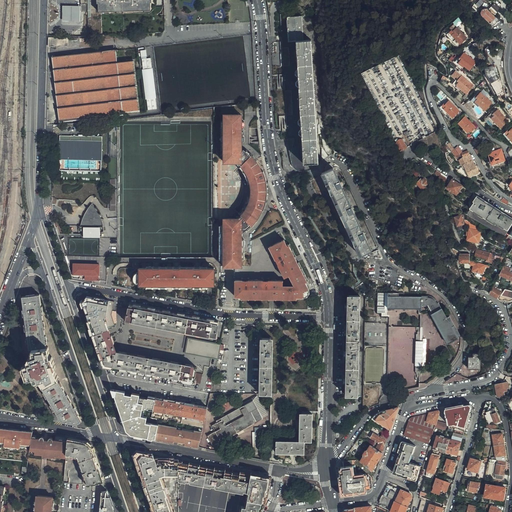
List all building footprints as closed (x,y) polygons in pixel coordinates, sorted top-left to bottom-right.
[(98,12),(101,14),(152,13),(151,0),(96,0),(96,3),(99,3),(98,12)] [(495,14),(500,9),(495,3),(489,8),(495,14)] [(81,6),(63,5),(63,21),(81,21),(81,6)] [(491,24),(496,18),(487,10),(485,10),(483,10),(481,12),(481,14),(482,16),(491,24)] [(304,41),(303,26),(302,17),(294,17),(287,18),(289,42),(296,41),(304,164),(319,163),(311,40),(304,41)] [(289,42),(287,18),(282,18),(280,18),(281,23),(282,42),(280,42),(282,67),(284,67),(286,106),(289,146),(290,154),(292,163),(292,164),(304,164),(296,41),(289,42)] [(467,38),(456,26),(449,33),(460,44),(467,38)] [(49,37),(49,46),(68,44),(68,39),(68,38),(49,37)] [(161,113),(155,54),(147,55),(147,49),(141,50),(148,114),(161,113)] [(59,122),(123,115),(122,111),(139,109),(134,59),(116,60),(116,50),(52,58),(59,122)] [(463,52),(459,57),(456,60),(465,67),(470,71),(476,63),(463,52)] [(423,133),(426,132),(404,55),(380,62),(375,72),(398,65),(399,67),(401,66),(406,72),(399,78),(401,83),(393,90),(392,90),(395,85),(389,87),(379,82),(370,89),(389,113),(394,116),(389,118),(391,122),(397,120),(399,127),(409,133),(407,135),(414,139),(416,136),(418,139),(420,135),(414,132),(417,128),(421,127),(423,133)] [(453,63),(461,69),(462,70),(465,67),(456,60),(459,57),(458,56),(453,63)] [(486,74),(491,83),(498,95),(502,92),(498,79),(492,65),(485,69),(486,74)] [(474,86),(456,71),(452,74),(458,79),(454,84),(466,95),(474,86)] [(448,84),(443,79),(441,84),(448,91),(453,87),(449,83),(448,84)] [(492,103),(480,92),(472,99),(485,111),(492,103)] [(444,109),(441,112),(444,117),(448,113),(453,118),(460,111),(448,99),(441,106),(444,109)] [(499,107),(496,109),(501,116),(504,113),(499,107)] [(507,122),(501,116),(496,109),(487,117),(497,130),(507,122)] [(224,149),(240,150),(240,148),(241,149),(241,142),(241,121),(241,114),(224,114),(224,121),(224,149)] [(477,128),(465,116),(458,123),(470,135),(477,128)] [(482,120),(480,123),(486,129),(488,126),(482,120)] [(461,138),(468,143),(470,141),(462,134),(459,137),(461,138)] [(103,172),(103,136),(59,136),(58,172),(103,172)] [(398,139),(396,142),(401,151),(407,148),(402,139),(401,139),(399,139),(398,139)] [(485,144),(479,149),(480,149),(476,151),(480,158),(484,155),(488,152),(485,144)] [(463,158),(462,157),(459,154),(455,148),(453,146),(448,147),(459,162),(464,160),(463,158)] [(504,160),(501,148),(487,155),(490,168),(495,167),(504,160)] [(224,259),(224,267),(241,267),(241,259),(241,238),(241,231),(240,231),(239,229),(241,229),(243,231),(245,230),(248,228),(249,227),(251,225),(253,222),(254,221),(256,219),(259,214),(262,209),(263,210),(265,205),(266,198),(267,195),(267,191),(267,187),(266,184),(266,182),(265,177),(263,171),(261,171),(258,165),(257,161),(256,161),(255,160),(253,157),(250,154),(248,152),(245,150),(244,150),(243,149),(243,150),(241,151),(240,150),(224,149),(224,155),(224,161),(235,162),(236,161),(239,163),(241,165),(243,168),(245,171),(247,174),(249,177),(250,179),(250,183),(252,183),(252,185),(253,187),(253,190),(253,192),(253,195),(253,197),(250,197),(250,199),(250,201),(249,204),(247,207),(246,209),(244,212),(242,214),(241,215),(235,219),(234,218),(224,218),(224,225),(224,259)] [(246,149),(245,150),(248,152),(250,154),(253,157),(255,160),(256,161),(257,160),(253,155),(250,152),(246,149)] [(470,154),(463,158),(464,160),(466,165),(463,166),(469,178),(479,174),(470,154)] [(371,250),(331,163),(326,166),(328,171),(325,172),(363,254),(371,250)] [(304,164),(292,164),(293,165),(293,166),(294,168),(297,171),(300,172),(303,172),(305,171),(304,164)] [(243,168),(241,165),(238,167),(243,172),(245,175),(247,179),(247,182),(247,183),(250,183),(250,179),(249,177),(247,174),(245,171),(243,168)] [(421,173),(416,168),(412,171),(417,177),(421,173)] [(440,175),(440,177),(438,179),(447,188),(449,185),(446,182),(447,180),(446,179),(440,175)] [(430,185),(423,176),(420,178),(421,179),(417,183),(424,190),(430,185)] [(458,191),(462,186),(452,180),(449,185),(447,188),(447,189),(456,194),(458,191)] [(250,199),(250,197),(247,196),(247,198),(244,205),(241,210),(239,213),(241,215),(242,214),(244,212),(246,209),(247,207),(249,204),(250,201),(250,199)] [(510,230),(511,225),(511,218),(477,197),(474,202),(475,203),(471,210),(488,220),(502,229),(502,228),(509,232),(510,230)] [(97,211),(95,207),(89,207),(88,208),(87,210),(84,215),(82,219),(91,219),(91,218),(92,218),(92,219),(101,219),(99,215),(97,211)] [(464,225),(461,216),(455,218),(458,227),(464,225)] [(248,228),(245,230),(246,231),(250,228),(254,224),(257,220),(256,219),(254,221),(253,222),(251,225),(249,227),(248,228)] [(81,232),(81,234),(81,236),(102,236),(102,232),(103,232),(103,225),(102,225),(102,221),(92,221),(92,222),(91,222),(91,221),(81,221),(81,225),(79,225),(78,232),(81,232)] [(254,237),(247,267),(231,267),(231,280),(278,281),(284,276),(270,244),(282,239),(277,227),(277,226),(254,237)] [(479,243),(481,232),(470,229),(468,240),(479,243)] [(286,238),(282,239),(270,244),(284,276),(288,274),(291,273),(297,289),(279,289),(278,286),(278,281),(231,280),(231,297),(237,297),(265,297),(272,297),(294,297),(303,298),(305,296),(306,295),(307,292),(307,290),(304,283),(296,263),(294,258),(288,244),(286,238)] [(288,244),(294,258),(297,257),(291,243),(288,244)] [(482,251),(478,250),(476,256),(487,259),(488,260),(490,254),(482,251)] [(461,263),(471,263),(471,261),(471,254),(461,254),(461,263)] [(488,260),(487,259),(486,262),(492,264),(495,255),(490,254),(488,260)] [(471,263),(471,265),(473,266),(474,271),(483,273),(485,267),(489,269),(490,266),(473,261),(471,261),(471,263)] [(296,263),(304,283),(307,281),(299,262),(296,263)] [(99,265),(73,264),(73,274),(85,274),(84,279),(99,279),(99,265)] [(146,269),(140,269),(139,283),(139,286),(146,286),(207,287),(213,287),(213,270),(207,270),(146,269)] [(511,273),(503,270),(500,275),(511,280),(511,273)] [(294,286),(278,286),(279,289),(297,289),(291,273),(288,274),(294,286)] [(488,284),(485,291),(490,294),(493,288),(494,286),(488,284)] [(495,297),(498,299),(502,292),(493,288),(490,294),(495,297)] [(505,302),(508,298),(511,299),(511,292),(506,291),(499,300),(500,301),(505,302)] [(451,321),(449,316),(447,318),(438,303),(437,303),(436,302),(434,300),(431,299),(428,298),(428,297),(421,297),(421,299),(403,298),(403,294),(399,294),(389,293),(389,308),(421,309),(421,308),(427,308),(448,344),(460,337),(451,321)] [(41,386),(60,421),(77,424),(80,421),(56,378),(58,377),(54,372),(53,367),(54,367),(51,355),(49,355),(48,352),(47,345),(45,345),(39,295),(22,297),(28,347),(31,347),(33,354),(28,356),(29,362),(21,364),(24,375),(32,373),(34,378),(40,377),(44,384),(41,386)] [(357,396),(359,296),(347,296),(345,389),(346,389),(346,396),(357,396)] [(386,313),(387,302),(379,301),(378,313),(386,313)] [(217,322),(129,305),(128,314),(123,314),(122,319),(215,337),(217,322)] [(365,322),(365,355),(372,356),(372,361),(367,361),(367,363),(373,363),(373,365),(381,366),(382,346),(386,346),(386,337),(383,337),(383,332),(384,332),(384,322),(365,322)] [(93,334),(104,366),(199,383),(201,374),(195,372),(195,367),(116,353),(108,330),(93,334)] [(185,353),(217,359),(220,345),(187,338),(185,353)] [(260,389),(260,394),(271,394),(272,339),(262,338),(261,343),(260,343),(259,389),(260,389)] [(426,365),(426,339),(416,339),(416,365),(426,365)] [(479,370),(480,355),(473,354),(472,358),(468,358),(468,369),(479,370)] [(508,383),(505,384),(497,385),(495,385),(497,397),(499,399),(501,402),(503,400),(505,397),(505,392),(507,391),(506,389),(509,388),(508,383)] [(155,397),(112,389),(126,431),(131,435),(155,439),(158,424),(159,418),(152,417),(155,397)] [(167,399),(155,397),(152,417),(159,418),(164,419),(167,399)] [(181,423),(185,402),(167,399),(164,419),(181,423)] [(236,432),(262,419),(252,401),(215,421),(216,422),(210,425),(213,431),(206,435),(212,446),(219,441),(221,443),(237,434),(236,432)] [(203,427),(207,406),(185,402),(181,423),(203,427)] [(449,426),(436,423),(435,425),(434,428),(446,431),(453,433),(463,436),(470,410),(467,405),(445,410),(449,426)] [(500,422),(495,409),(491,411),(495,424),(500,422)] [(373,420),(391,432),(398,410),(382,414),(379,416),(376,418),(373,420)] [(436,423),(439,413),(437,412),(429,413),(426,423),(435,425),(436,423)] [(312,413),(301,413),(301,421),(300,421),(299,433),(301,433),(301,441),(275,441),(275,451),(303,452),(303,441),(311,441),(312,413)] [(164,419),(159,418),(158,424),(176,428),(175,429),(193,432),(193,431),(201,433),(203,427),(181,423),(164,419)] [(433,429),(408,422),(403,436),(428,445),(433,429)] [(176,428),(158,424),(155,439),(164,441),(173,443),(174,441),(180,442),(179,444),(198,448),(201,433),(193,431),(193,432),(175,429),(176,428)] [(32,431),(0,427),(0,441),(4,441),(4,444),(19,446),(20,443),(30,444),(31,439),(32,431)] [(465,441),(466,437),(463,436),(453,433),(451,440),(444,438),(446,431),(434,428),(429,445),(434,447),(433,449),(440,451),(457,456),(461,440),(465,441)] [(381,453),(382,453),(386,442),(372,434),(370,439),(378,444),(375,449),(381,453)] [(264,453),(262,435),(254,436),(255,453),(264,453)] [(494,446),(503,445),(502,435),(493,436),(494,446)] [(66,454),(67,442),(60,441),(59,440),(59,439),(58,439),(56,439),(55,441),(46,440),(45,438),(44,437),(43,437),(41,438),(40,440),(31,439),(30,444),(29,448),(35,449),(34,452),(34,454),(46,455),(46,457),(52,457),(53,456),(56,456),(57,453),(61,454),(66,454)] [(93,484),(104,482),(92,446),(86,441),(67,437),(67,442),(66,454),(63,482),(64,482),(89,485),(93,484)] [(4,441),(0,441),(0,458),(27,461),(29,451),(29,448),(30,444),(20,443),(19,446),(4,444),(4,441)] [(422,469),(412,465),(417,449),(404,445),(400,455),(401,455),(394,475),(417,483),(422,469)] [(496,461),(506,463),(503,445),(494,446),(496,461)] [(370,471),(381,453),(375,449),(370,446),(359,462),(370,471)] [(430,478),(431,474),(434,474),(440,451),(433,449),(425,476),(430,478)] [(177,511),(178,459),(139,451),(134,456),(153,511),(177,511)] [(0,472),(25,476),(27,461),(0,458),(0,472)] [(267,476),(178,459),(177,511),(258,511),(259,511),(260,511),(264,496),(268,481),(266,481),(267,476)] [(480,462),(468,459),(465,469),(477,473),(480,462)] [(371,484),(372,481),(370,471),(359,462),(357,460),(342,461),(337,470),(338,471),(340,490),(345,489),(345,494),(357,493),(357,492),(364,491),(363,488),(368,488),(368,485),(371,484)] [(452,474),(456,462),(447,460),(445,466),(446,467),(445,472),(452,474)] [(502,480),(505,464),(497,462),(494,479),(502,480)] [(425,478),(420,496),(426,498),(427,494),(426,493),(431,481),(425,478)] [(452,484),(453,481),(445,478),(443,481),(436,479),(433,488),(446,492),(449,483),(452,484)] [(477,493),(479,484),(471,482),(470,485),(469,491),(477,493)] [(410,495),(386,484),(386,488),(380,500),(379,503),(392,509),(395,502),(408,507),(411,500),(411,499),(411,498),(410,495)] [(503,501),(505,488),(487,485),(485,497),(503,501)] [(113,511),(107,491),(101,492),(99,511),(113,511)] [(50,511),(52,499),(52,495),(35,494),(35,498),(34,509),(36,509),(35,511),(50,511)] [(421,500),(417,511),(440,511),(442,509),(429,505),(430,504),(421,500)] [(405,511),(408,507),(395,502),(392,509),(391,511),(405,511)]
